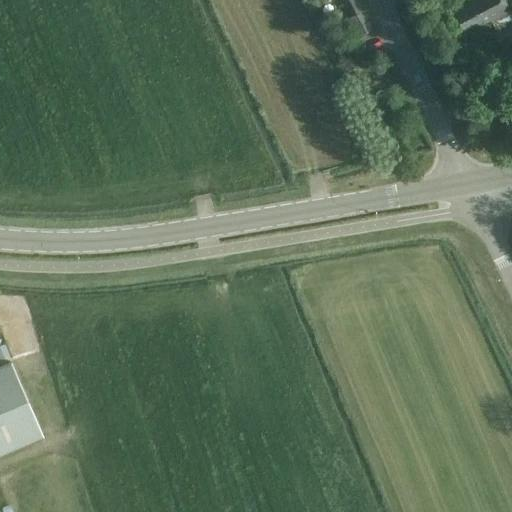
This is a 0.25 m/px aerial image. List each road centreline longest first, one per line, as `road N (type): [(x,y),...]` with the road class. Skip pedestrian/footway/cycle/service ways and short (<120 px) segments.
road 1 (tertiary): [(0,238),(137,237),(470,183)]
road 2 (tertiary): [(470,183),(378,0)]
